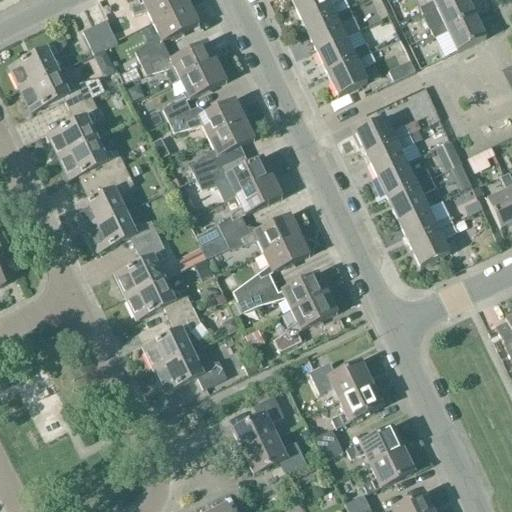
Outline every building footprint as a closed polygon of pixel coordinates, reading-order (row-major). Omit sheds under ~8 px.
[(147,15),(152,26),(189,8),(185,0),(155,0),(130,12),(133,19),(147,15)] [(289,0),(295,10),(315,0),(289,0)] [(326,0),(315,0),(295,10),(305,32),(349,11),(345,3),(331,10),(326,0)] [(423,19),(427,17),(436,13),(443,27),(446,32),(475,19),(465,0),(456,0),(435,10),(432,4),(419,11),(423,19)] [(430,0),(432,4),(435,10),(456,0),(430,0)] [(198,28),(189,8),(152,26),(158,39),(135,56),(141,67),(161,58),(156,48),(198,28)] [(349,11),(305,32),(311,44),(316,55),(346,40),(340,27),(354,20),(349,11)] [(447,35),(456,56),(486,42),(475,19),(446,32),(443,27),(429,33),(433,42),(447,35)] [(94,30),(106,54),(118,48),(106,24),(94,30)] [(94,59),(106,54),(94,30),(82,36),(94,59)] [(316,55),(326,76),(327,77),(371,56),(366,47),(353,53),(346,40),(316,55)] [(9,72),(20,94),(59,76),(52,61),(66,49),(64,45),(9,72)] [(165,66),(161,58),(141,67),(147,79),(174,72),(180,84),(215,67),(205,47),(165,66)] [(106,54),(94,59),(100,70),(111,64),(106,54)] [(327,77),(338,100),(368,86),(362,72),(375,65),(371,56),(327,77)] [(410,65),(388,75),(393,86),(416,76),(410,65)] [(163,114),(169,125),(189,115),(184,106),(224,86),(215,67),(180,84),(186,96),(163,114)] [(62,102),(68,114),(92,102),(104,96),(98,84),(89,84),(84,87),(65,90),(59,76),(20,94),(31,117),(62,102)] [(101,121),(92,102),(68,114),(74,127),(48,139),(59,162),(97,143),(90,130),(101,121)] [(202,130),(208,142),(243,125),(233,104),(193,124),(189,115),(169,125),(174,137),(202,130)] [(355,136),(366,159),(410,137),(405,128),(391,135),(384,121),(355,136)] [(416,123),(405,128),(410,137),(420,132),(416,123)] [(195,183),(217,173),(212,164),(253,144),(243,125),(208,142),(214,154),(192,171),(186,174),(191,185),(195,183)] [(414,147),(410,137),(366,159),(377,181),(406,166),(400,154),(414,147)] [(59,162),(70,184),(95,172),(101,184),(125,173),(117,155),(104,158),(97,143),(59,162)] [(449,174),(461,169),(450,146),(435,154),(445,176),(449,174)] [(271,182),(261,162),(221,182),(217,173),(195,183),(201,194),(230,187),(236,199),(271,182)] [(412,179),(406,166),(377,181),(387,204),(431,182),(426,173),(412,179)] [(139,169),(130,173),(134,180),(142,176),(139,169)] [(461,169),(449,174),(454,185),(466,180),(461,169)] [(107,196),(76,211),(87,234),(125,216),(119,202),(134,190),(125,173),(101,184),(107,196)] [(486,204),(500,233),(511,227),(511,199),(509,193),(511,191),(511,185),(508,177),(500,181),(506,194),(486,204)] [(242,212),(220,229),(225,240),(245,231),(241,222),(281,202),(271,182),(236,199),(242,212)] [(387,204),(393,215),(398,226),(428,212),(422,199),(436,192),(431,182),(387,204)] [(182,190),(173,194),(178,204),(187,199),(182,190)] [(478,205),(464,212),(469,221),(483,214),(478,205)] [(398,226),(403,237),(409,248),(453,226),(448,218),(434,225),(428,212),(398,226)] [(87,234),(97,256),(129,241),(135,254),(159,242),(151,226),(132,230),(125,216),(87,234)] [(225,240),(231,253),(258,245),(264,257),(300,240),(290,220),(249,239),(245,231),(225,240)] [(420,271),(450,257),(443,242),(457,235),(453,226),(409,248),(420,271)] [(268,278),(309,259),(300,240),(264,257),(270,270),(248,287),(233,296),(237,305),(273,288),(268,278)] [(167,259),(159,242),(135,254),(141,265),(115,278),(126,302),(164,283),(156,268),(167,259)] [(200,253),(190,257),(195,268),(205,263),(200,253)] [(273,288),(237,305),(243,317),(259,310),(286,303),(292,315),(328,297),(318,277),(277,297),(273,288)] [(162,311),(169,324),(192,313),(184,294),(170,297),(164,283),(126,302),(136,323),(162,311)] [(337,316),(328,297),(292,315),(298,327),(276,344),(281,356),(303,345),(298,335),(337,316)] [(200,329),(192,313),(169,324),(175,336),(143,351),(154,374),(193,356),(186,341),(200,329)] [(199,369),(193,356),(154,374),(165,396),(197,381),(203,394),(226,383),(218,366),(199,369)] [(371,388),(360,366),(335,378),(329,367),(308,377),(318,397),(332,391),(339,404),(371,388)] [(339,404),(345,416),(331,423),(335,433),(382,410),(371,388),(339,404)] [(232,434),(242,455),(276,439),(270,426),(283,419),(274,400),(246,414),(251,425),(232,434)] [(403,454),(392,431),(345,454),(350,464),(364,457),(370,469),(403,454)] [(342,457),(331,433),(312,442),(323,466),(342,457)] [(283,453),(276,439),(242,455),(253,479),(279,467),(284,478),(307,467),(297,446),(283,453)] [(370,469),(377,483),(362,490),(366,499),(414,476),(403,454),(370,469)] [(430,511),(424,498),(394,511),(430,511)] [(344,509),(345,511),(369,511),(364,499),(344,509)]
